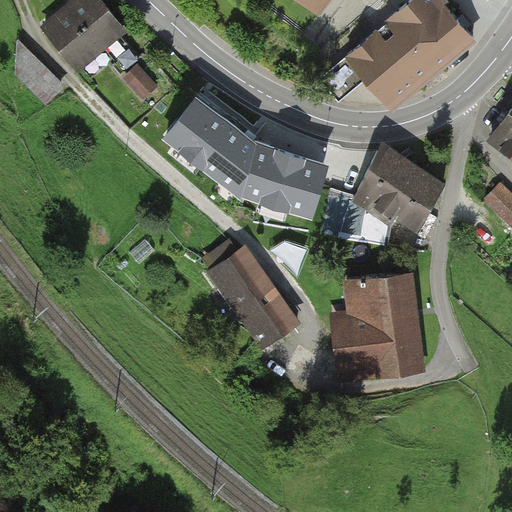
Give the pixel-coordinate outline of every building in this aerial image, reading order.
[(139,31),(110,0),(79,0),(48,27),(90,74),(139,31)] [(327,0),(304,0),(319,11),(327,0)] [(472,41),(437,0),(420,0),(323,82),(340,102),(366,80),(390,110),(472,41)] [(34,47),(13,67),(48,102),(69,82),(34,47)] [(141,58),(126,73),(148,95),(162,80),(141,58)] [(258,146),(199,95),(164,139),(242,201),(312,218),(328,166),(258,146)] [(511,111),(489,143),(511,159),(511,111)] [(446,189),(390,150),(360,193),(416,232),(446,189)] [(511,197),(501,187),(487,201),(511,225),(511,197)] [(304,320),(246,234),(206,261),(263,347),(304,320)] [(423,275),(357,279),(359,314),(342,315),(346,385),(430,379),(423,275)]
